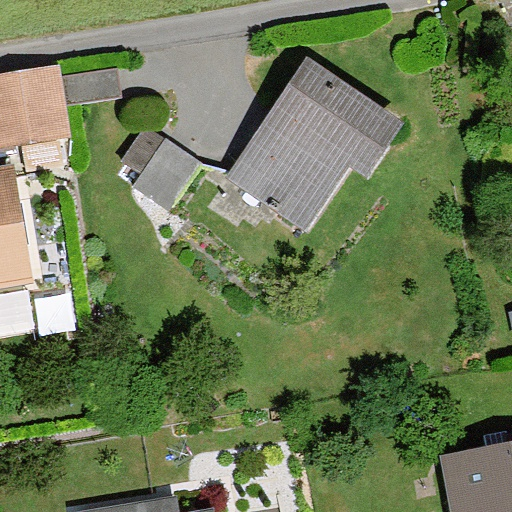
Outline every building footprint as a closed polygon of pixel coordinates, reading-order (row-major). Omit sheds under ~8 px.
[(363,173),(398,121),(310,61),(228,178),(302,229),(348,162),(363,173)] [(54,71),(0,78),(0,144),(62,136),(54,71)] [(119,72),(65,77),(67,103),(122,98),(119,72)] [(200,166),(165,142),(135,187),(170,211),(200,166)] [(0,285),(26,282),(9,169),(0,170),(0,285)] [(511,511),(511,446),(443,460),(452,511),(511,511)] [(87,511),(174,511),(172,499),(87,511)]
